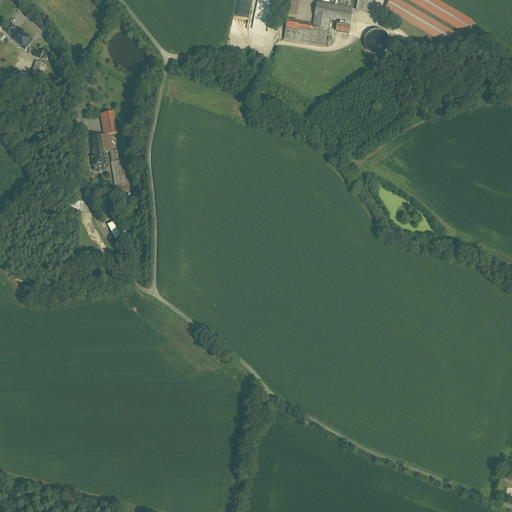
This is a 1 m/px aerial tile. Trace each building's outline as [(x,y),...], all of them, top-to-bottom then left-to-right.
[(296,0),(286,0),(285,15),(293,16),(296,0)] [(349,0),(338,0),(339,0),(340,0),(339,7),(346,9),(347,2),(349,2),(349,0)] [(365,0),(358,0),(357,10),(364,12),(365,0)] [(453,34),(395,0),(390,0),(385,9),(446,45),(453,34)] [(472,22),(434,0),(407,0),(465,33),(472,22)] [(339,7),(317,4),(315,16),(314,25),(312,33),(327,36),(330,19),(351,22),(353,10),(346,9),(339,7)] [(314,25),(298,22),(287,20),(286,29),(297,31),(312,33),(314,25)] [(9,36),(10,35),(11,36),(16,30),(15,30),(16,28),(10,22),(3,31),(9,36)] [(348,27),(334,24),(332,32),(346,35),(348,27)] [(33,41),(18,28),(16,30),(11,36),(10,37),(25,51),(33,41)] [(312,33),(297,31),(286,29),(284,40),(325,47),(327,36),(312,33)] [(394,45),(395,41),(394,38),(392,34),(389,32),(385,32),(381,32),(378,35),(376,38),(375,42),(376,45),(378,49),(382,51),(385,51),(389,51),(392,48),(394,45)] [(411,49),(402,44),(399,50),(408,54),(411,49)] [(42,53),(34,50),(34,51),(29,50),(28,54),(40,59),(42,53)] [(16,59),(5,55),(2,64),(12,68),(16,59)] [(26,62),(16,59),(12,68),(23,72),(26,62)] [(37,62),(32,76),(41,79),(46,66),(37,62)] [(117,151),(112,152),(109,135),(117,134),(114,112),(104,114),(107,135),(90,138),(93,155),(107,153),(110,152),(112,163),(119,162),(117,151)] [(107,153),(93,155),(93,156),(91,156),(94,170),(99,169),(99,171),(103,170),(103,168),(108,168),(106,156),(107,155),(107,153)] [(119,162),(112,163),(117,192),(130,190),(125,161),(119,162)] [(84,203),(67,199),(65,210),(81,213),(84,203)] [(107,201),(105,201),(102,202),(101,203),(99,206),(99,208),(100,210),(101,212),(104,213),(106,214),(109,214),(111,212),(113,210),(113,207),(113,205),(112,203),(109,201),(107,201)] [(120,219),(108,226),(116,240),(128,234),(120,219)]
